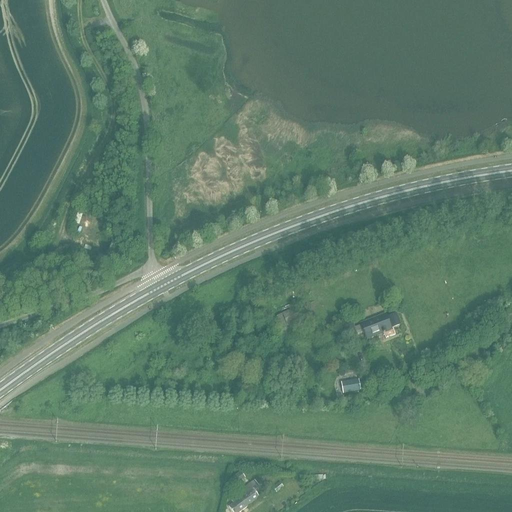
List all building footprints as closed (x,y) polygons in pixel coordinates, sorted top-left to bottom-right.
[(72,219),(77,221),(80,211),(75,209),(72,219)] [(106,262),(119,268),(126,250),(113,244),(106,262)] [(388,317),(392,328),(401,325),(397,313),(388,317)] [(367,339),(391,330),(385,314),(361,323),(361,325),(354,328),(352,323),(344,326),(348,338),(357,335),(356,332),(363,329),(367,339)] [(342,394),(360,391),(358,380),(341,382),(342,394)] [(240,472),(228,481),(233,486),(244,478),(240,472)] [(261,491),(255,484),(253,481),(242,489),(244,490),(238,494),(241,498),(238,500),(236,497),(232,501),(233,503),(228,507),(231,511),(239,511),(259,498),(256,494),(261,491)] [(283,487),(279,482),(272,488),(276,493),(283,487)]
